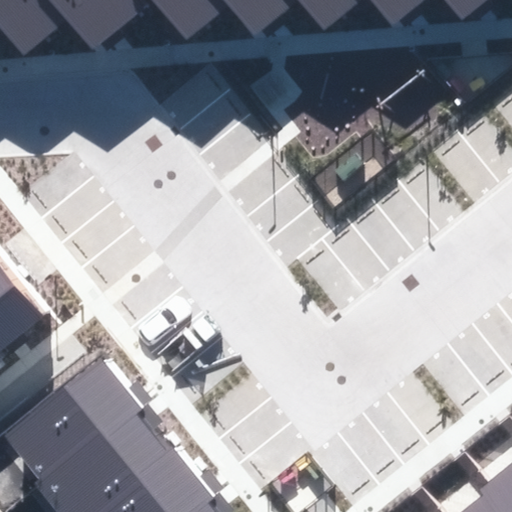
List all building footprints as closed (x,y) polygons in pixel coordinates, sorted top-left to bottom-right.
[(0,0),(0,30),(23,59),(68,22),(49,0),(0,0)] [(49,0),(68,22),(91,51),(146,6),(140,0),(49,0)] [(155,0),(187,38),(226,7),(220,0),(155,0)] [(220,0),(226,7),(252,39),(295,4),(291,0),(220,0)] [(291,0),(295,4),(319,33),(359,0),(291,0)] [(365,0),(389,29),(425,0),(365,0)] [(439,0),(457,21),(483,0),(439,0)] [(511,209),(434,114),(388,151),(466,246),(511,209)] [(0,258),(0,346),(5,353),(48,318),(0,258)] [(358,334),(305,268),(245,316),(299,383),(358,334)] [(137,404),(101,360),(4,438),(40,483),(137,404)] [(105,511),(178,453),(137,404),(36,486),(57,511),(105,511)] [(190,511),(212,495),(178,453),(105,511),(190,511)] [(511,467),(493,482),(511,504),(511,467)] [(511,511),(511,504),(493,482),(456,511),(511,511)] [(225,511),(212,495),(190,511),(225,511)]
